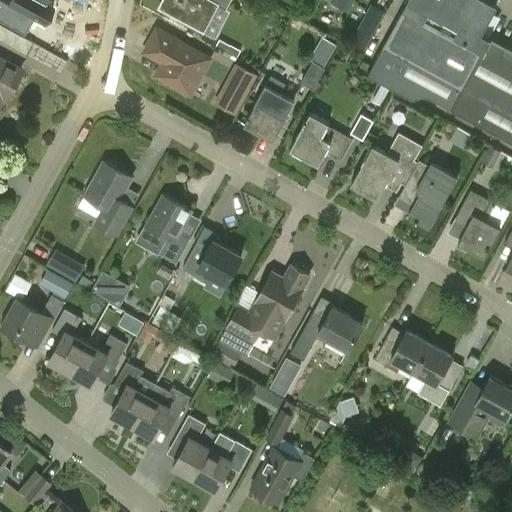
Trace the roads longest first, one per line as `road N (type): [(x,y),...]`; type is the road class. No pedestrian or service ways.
road 1 (residential): [(511,316),(98,84)]
road 2 (residential): [(0,261),(98,84)]
road 3 (residential): [(157,511),(0,385)]
